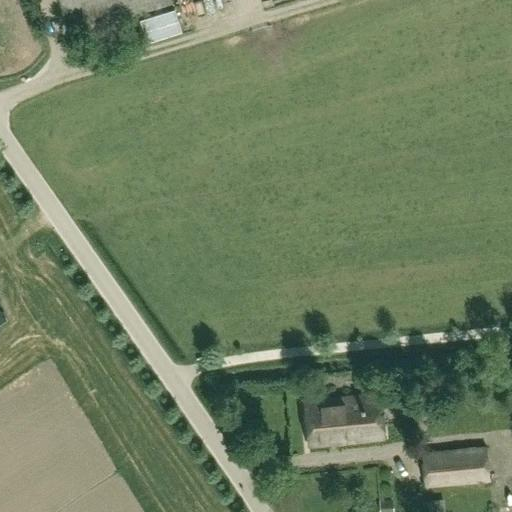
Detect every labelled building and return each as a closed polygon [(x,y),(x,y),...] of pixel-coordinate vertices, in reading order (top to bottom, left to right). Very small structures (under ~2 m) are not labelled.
[(173,3),(172,0),(61,0),(71,33),(173,3)] [(174,9),(140,19),(147,42),(182,32),(174,9)] [(384,438),(380,395),(304,403),(308,445),(384,438)] [(490,478),(487,447),(423,452),(426,484),(490,478)] [(393,511),(393,499),(379,499),(379,511),(393,511)]
